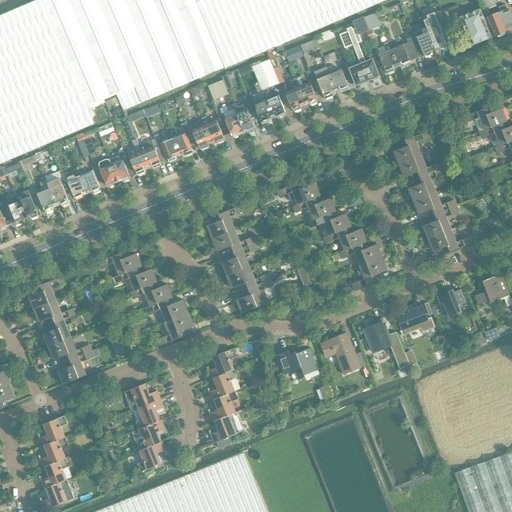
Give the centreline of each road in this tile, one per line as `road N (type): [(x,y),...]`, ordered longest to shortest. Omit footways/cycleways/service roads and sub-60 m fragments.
road 1 (secondary): [(0,269),(502,68)]
road 2 (residential): [(414,285),(312,326),(220,331)]
road 3 (residential): [(168,352),(41,402)]
road 4 (residential): [(414,285),(387,211),(352,171)]
